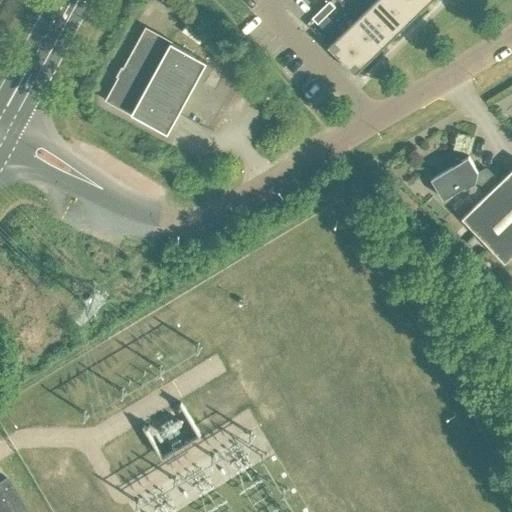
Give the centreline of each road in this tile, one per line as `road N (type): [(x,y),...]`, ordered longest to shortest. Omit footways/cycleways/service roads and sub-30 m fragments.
road 1 (unclassified): [(102,188),(175,220),(208,219),(369,123)]
road 2 (residential): [(369,123),(267,8),(276,0)]
road 3 (unclassified): [(369,123),(511,39)]
road 4 (tertiary): [(19,124),(87,0)]
road 5 (tertiary): [(61,0),(0,112)]
